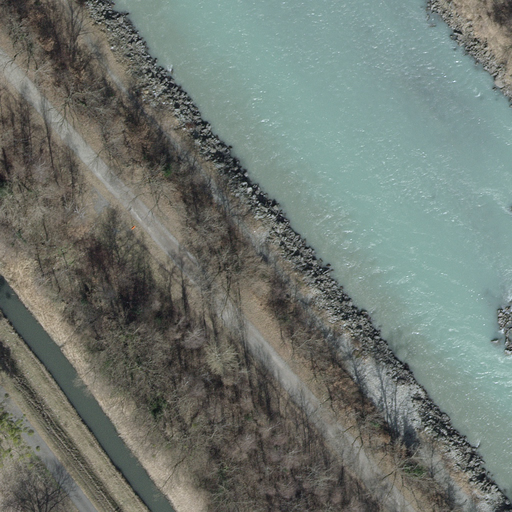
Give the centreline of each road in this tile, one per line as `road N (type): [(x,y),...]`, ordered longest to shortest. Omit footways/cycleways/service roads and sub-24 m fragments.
road 1 (track): [(401,511),(0,55)]
road 2 (unclassified): [(0,395),(84,511)]
